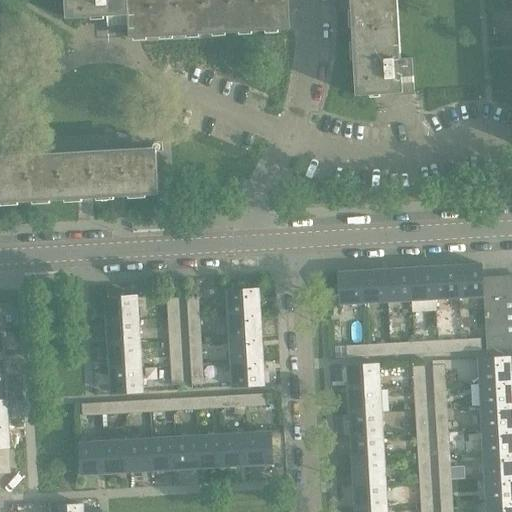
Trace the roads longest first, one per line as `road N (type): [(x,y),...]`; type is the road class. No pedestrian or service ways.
road 1 (unclassified): [(311,511),(297,241)]
road 2 (residential): [(254,243),(252,218),(292,137),(306,87),(312,0)]
road 3 (unclassified): [(0,257),(254,243)]
road 4 (unclassified): [(297,241),(511,228)]
